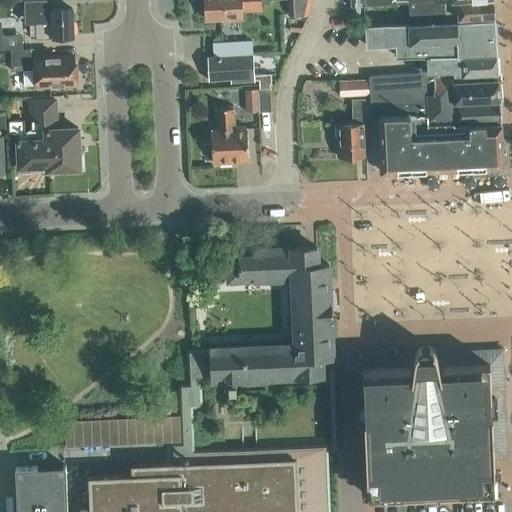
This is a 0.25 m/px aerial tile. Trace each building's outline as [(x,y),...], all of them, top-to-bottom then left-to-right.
[(43,38),(74,36),(74,34),(73,34),(72,8),(51,9),(51,10),(47,10),(46,0),(28,0),(24,0),(25,17),(35,16),(35,22),(42,21),(43,38)] [(268,0),(204,0),(205,18),(224,17),(224,18),(242,18),(242,10),(260,9),(260,3),(268,2),(268,0)] [(308,14),(311,0),(288,0),(289,14),(308,14)] [(458,17),(494,15),(494,13),(493,0),(451,0),(410,2),(411,13),(422,13),(422,16),(432,15),(432,12),(458,11),(458,17)] [(366,25),(366,26),(367,45),(391,44),(391,43),(395,43),(396,56),(426,55),(496,53),(495,19),(390,25),(390,24),(366,25)] [(30,48),(10,49),(1,49),(1,70),(23,69),(23,86),(76,84),(75,56),(51,57),(51,56),(31,57),(30,48)] [(259,84),(275,84),(274,73),(259,74),(254,75),(253,53),(207,56),(208,80),(230,79),(231,82),(254,81),(254,80),(259,80),(259,84)] [(496,54),(496,53),(426,55),(427,71),(453,70),(453,74),(498,72),(497,71),(497,67),(494,68),(494,58),(497,58),(496,54)] [(498,80),(498,72),(453,74),(453,70),(427,71),(368,76),(370,104),(427,102),(427,103),(499,100),(499,91),(495,91),(494,80),(498,80)] [(369,94),(368,79),(339,81),(340,96),(369,94)] [(258,110),(257,88),(245,89),(246,110),(258,110)] [(259,112),(271,111),(270,88),(258,89),(259,112)] [(339,157),(365,156),(364,135),(365,135),(364,98),(352,99),(353,123),(336,123),(337,137),(339,137),(339,157)] [(51,171),(62,170),(61,168),(80,168),(78,127),(56,128),(55,99),(30,100),(31,130),(39,130),(39,139),(25,140),(24,119),(8,120),(9,132),(17,132),(19,169),(30,168),(30,166),(46,165),(46,169),(50,169),(51,171)] [(499,101),(499,100),(427,103),(427,114),(427,123),(454,122),(454,123),(500,122),(501,122),(500,120),(500,115),(500,113),(499,108),(500,107),(500,106),(499,106),(499,101)] [(219,161),(219,163),(232,163),(232,160),(248,160),(247,128),(245,128),(245,126),(235,126),(234,107),(216,108),(217,129),(211,129),(212,161),(219,161)] [(500,122),(454,123),(454,122),(427,123),(427,114),(380,115),(381,138),(380,138),(381,172),(472,168),(472,167),(476,167),(476,172),(505,171),(504,143),(501,143),(501,142),(500,142),(499,124),(500,124),(500,122)] [(190,384),(180,385),(181,405),(190,405),(200,405),(199,376),(212,375),(212,379),(213,379),(227,378),(228,392),(229,392),(237,391),(236,378),(295,375),(322,374),(321,356),(332,356),(331,320),(333,320),(332,300),(330,300),(330,287),(329,264),(318,264),(317,246),(314,247),(304,247),(227,250),(228,281),(232,281),(251,280),(292,278),(293,306),(293,311),(295,343),(244,345),(235,346),(221,346),(211,347),(211,350),(189,351),(190,384)] [(502,348),(434,351),(432,349),(432,348),(430,347),(429,347),(426,346),(424,346),(422,346),(420,347),(418,347),(417,348),(416,349),(415,350),(414,352),(414,353),(413,355),(398,356),(399,366),(361,368),(366,496),(494,490),(492,435),(506,435),(502,348)] [(79,511),(67,511),(66,465),(15,466),(16,511),(328,511),(327,485),(326,485),(326,471),(325,467),(325,466),(326,466),(325,445),(303,446),(303,447),(257,449),(256,449),(243,449),(242,449),(203,451),(203,450),(202,450),(192,450),(190,405),(181,405),(181,412),(182,414),(182,416),(183,443),(172,444),(173,462),(131,464),(131,473),(88,475),(89,504),(80,504),(79,511)]
